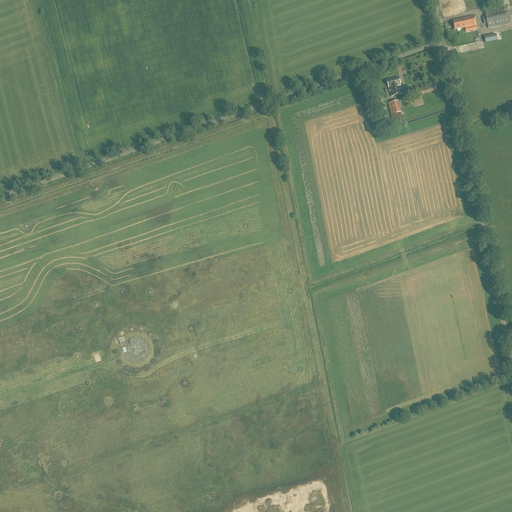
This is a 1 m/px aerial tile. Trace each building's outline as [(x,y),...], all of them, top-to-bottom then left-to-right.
[(508,25),(504,7),(484,11),(486,17),(483,17),(484,24),(487,23),(488,29),(508,25)] [(476,26),(474,16),(463,18),(463,19),(453,21),(455,30),(465,27),(465,28),(466,32),(477,30),(476,26)] [(401,85),(399,78),(387,81),(389,88),(388,88),(391,97),(403,94),(401,85)] [(410,97),(436,90),(435,85),(408,92),(410,97)] [(378,112),(385,109),(380,97),(372,99),(378,112)] [(393,125),(403,123),(403,122),(400,113),(401,112),(398,101),(388,104),(391,115),(390,115),(392,121),(393,125)]
